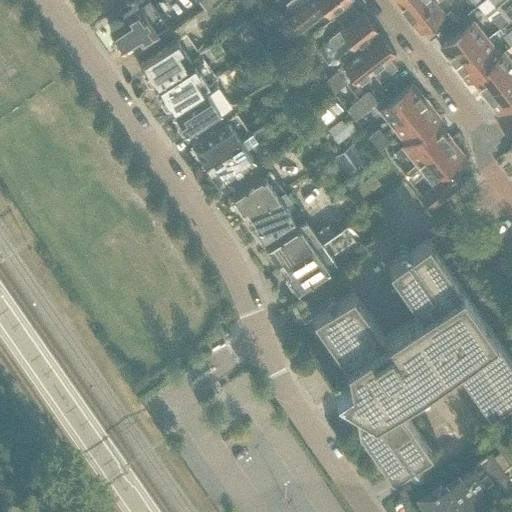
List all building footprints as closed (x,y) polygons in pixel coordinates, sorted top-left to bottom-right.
[(124,13),(109,24),(123,44),(139,33),(141,37),(164,21),(148,0),(134,0),(121,9),(124,13)] [(307,0),(293,11),(288,15),(288,16),(276,25),(285,36),(311,15),(323,6),(329,14),(347,0),(307,0)] [(288,0),(286,2),(293,11),(307,0),(288,0)] [(395,0),(405,12),(419,0),(395,0)] [(419,0),(405,12),(420,31),(444,12),(434,0),(419,0)] [(511,0),(503,0),(497,5),(496,5),(502,14),(503,14),(508,21),(511,17),(511,0)] [(356,47),(378,29),(363,10),(359,13),(351,3),(337,15),(344,24),(329,37),(330,37),(317,48),(328,61),(337,62),(355,47),(356,47)] [(450,11),(431,26),(439,36),(458,20),(450,11)] [(492,17),(499,28),(507,22),(499,12),(492,17)] [(486,38),(473,20),(440,46),(454,63),(486,38)] [(389,57),(396,52),(381,33),(342,63),(358,82),(373,71),(380,80),(397,67),(389,57)] [(154,82),(155,84),(191,57),(176,36),(140,63),(144,68),(142,74),(147,82),(154,82)] [(467,81),(471,78),(471,77),(499,55),(499,54),(486,38),(454,63),(467,81)] [(471,77),(471,78),(484,94),(511,71),(511,63),(503,51),(499,54),(499,55),(471,77)] [(165,106),(171,107),(172,108),(209,83),(193,61),(156,87),(162,94),(160,99),(165,106)] [(338,89),(348,80),(346,79),(337,67),(334,69),(321,80),(333,93),(338,89)] [(511,71),(484,94),(497,111),(511,99),(511,71)] [(380,108),(393,126),(426,100),(412,83),(380,108)] [(356,85),(339,99),(346,108),(363,94),(356,85)] [(176,112),(180,119),(178,124),(182,130),(187,130),(188,132),(221,109),(207,89),(176,112)] [(439,117),(426,100),(393,126),(406,142),(407,142),(435,120),(436,120),(439,117)] [(227,118),(191,143),(205,163),(241,138),(227,118)] [(435,120),(407,142),(406,142),(395,151),(401,159),(408,152),(416,162),(449,136),(436,120),(435,120)] [(384,133),(380,128),(378,126),(368,134),(374,141),(384,133)] [(241,138),(205,163),(219,183),(255,158),(247,146),(258,139),(252,130),(241,138)] [(389,140),(384,133),(374,141),(379,148),(389,140)] [(416,162),(430,179),(462,154),(449,136),(416,162)] [(352,141),(337,152),(350,169),(365,158),(352,141)] [(232,194),(233,195),(230,200),(235,207),(241,207),(247,215),(283,188),(269,167),(263,171),(232,194)] [(450,191),(441,179),(423,195),(432,206),(450,191)] [(255,234),(260,234),(262,237),(298,209),(291,199),(292,198),(284,187),(283,188),(247,215),(254,225),(252,229),(252,230),(255,234)] [(305,218),(267,244),(269,247),(267,251),(271,257),(276,257),(282,266),(332,231),(327,224),(315,233),(305,218)] [(290,285),(295,284),(297,287),(328,265),(330,268),(340,262),(338,259),(335,261),(330,254),(353,238),(345,226),(334,234),(332,231),(282,266),(288,274),(286,278),(290,285)] [(391,475),(431,447),(397,400),(455,359),(488,407),(511,390),(511,356),(427,236),(388,263),(421,308),(385,334),(352,288),(312,316),(346,364),(350,384),(346,386),(353,405),(358,426),(391,475)] [(438,501),(421,511),(499,511),(511,503),(511,496),(500,479),(511,471),(501,457),(473,476),(474,478),(439,502),(438,501)]
